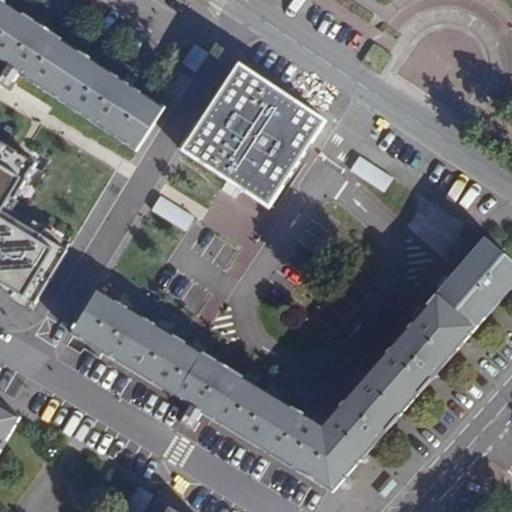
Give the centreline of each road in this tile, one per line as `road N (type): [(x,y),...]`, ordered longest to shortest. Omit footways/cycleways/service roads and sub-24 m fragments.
road 1 (tertiary): [(231,0),(511,183)]
road 2 (tertiary): [(412,511),(511,400)]
